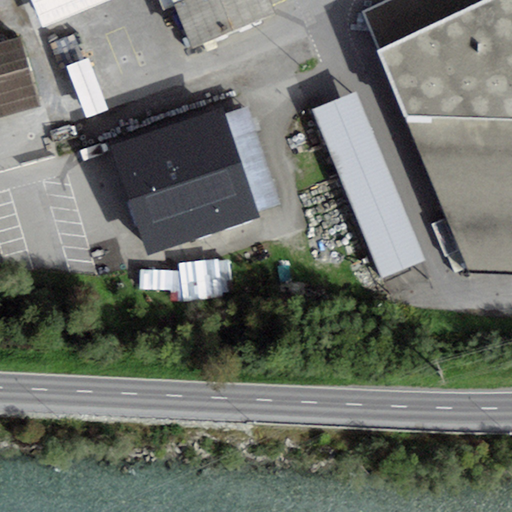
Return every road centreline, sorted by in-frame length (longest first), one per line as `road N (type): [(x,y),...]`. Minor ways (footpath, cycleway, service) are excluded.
road 1 (residential): [(511,408),(0,388)]
road 2 (unknown): [(511,279),(472,264),(360,0)]
